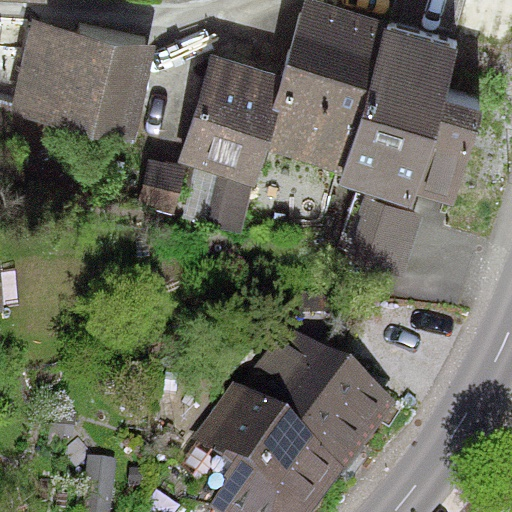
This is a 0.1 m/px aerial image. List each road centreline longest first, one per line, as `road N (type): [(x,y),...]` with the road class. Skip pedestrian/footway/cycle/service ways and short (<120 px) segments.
road 1 (residential): [(233,0),(175,13),(0,6)]
road 2 (secondary): [(389,511),(470,402),(511,313)]
